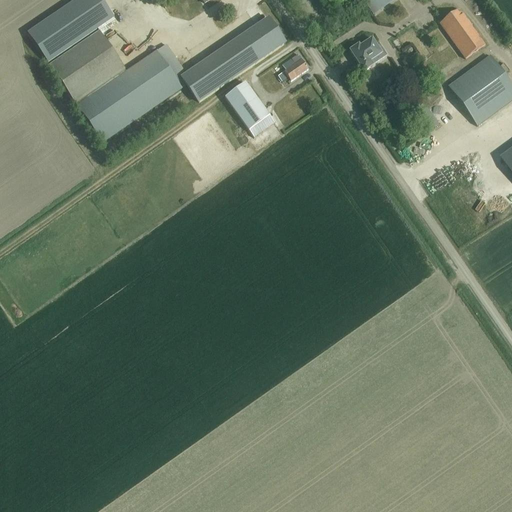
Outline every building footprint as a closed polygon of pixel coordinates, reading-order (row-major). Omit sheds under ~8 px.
[(77,0),(28,34),(27,35),(38,51),(46,62),(47,65),(49,64),(114,19),(100,0),(77,0)] [(374,0),(366,6),(373,15),(394,0),(374,0)] [(465,61),(485,47),(459,11),(440,25),(465,61)] [(99,34),(49,68),(77,108),(104,147),(189,89),(199,104),(285,47),(268,21),(186,76),(166,47),(136,67),(126,74),(99,34)] [(360,49),(358,47),(350,53),(364,73),(372,68),(369,63),(381,55),(372,41),(360,49)] [(291,83),(308,71),(298,56),(290,62),(282,67),(286,72),(278,78),(282,83),(288,79),(291,83)] [(477,128),(511,101),(511,88),(490,58),(448,88),(477,128)] [(403,91),(416,82),(409,73),(397,81),(403,91)] [(225,99),(243,124),(254,140),(274,125),(245,85),(225,99)] [(432,130),(439,126),(427,109),(420,114),(432,130)] [(511,151),(500,160),(508,170),(511,175),(511,151)] [(476,179),(473,182),(478,189),(482,187),(476,179)]
